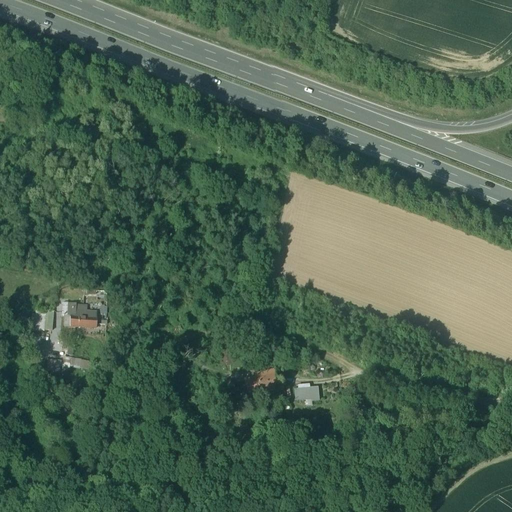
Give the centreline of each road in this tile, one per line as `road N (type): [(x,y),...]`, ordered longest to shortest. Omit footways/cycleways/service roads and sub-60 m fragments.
road 1 (motorway): [(0,7),(511,196)]
road 2 (motorway): [(300,88),(56,0)]
road 3 (track): [(295,179),(254,339),(328,362)]
road 4 (motorway): [(511,168),(300,88)]
road 5 (motorway): [(511,125),(458,132),(300,88)]
road 6 (track): [(511,63),(465,78),(431,71),(346,38),(337,30),(337,0)]
road 7 (track): [(511,398),(403,389),(328,362)]
